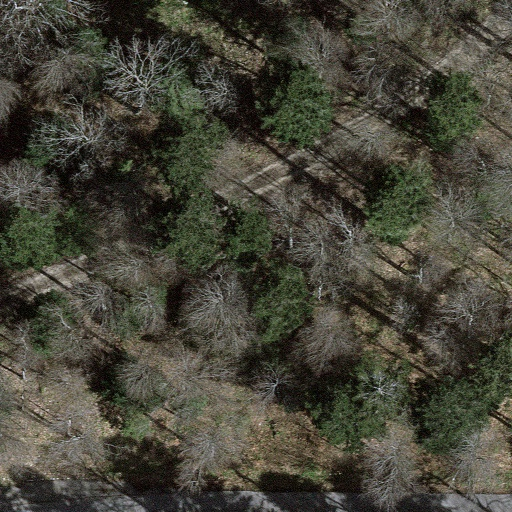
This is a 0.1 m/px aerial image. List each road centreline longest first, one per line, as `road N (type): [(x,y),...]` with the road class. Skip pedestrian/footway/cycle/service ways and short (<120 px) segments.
road 1 (unclassified): [(511,504),(64,488),(0,497)]
road 2 (track): [(511,13),(447,72),(360,132),(224,208)]
road 3 (track): [(224,208),(511,152)]
road 4 (track): [(0,303),(224,208)]
